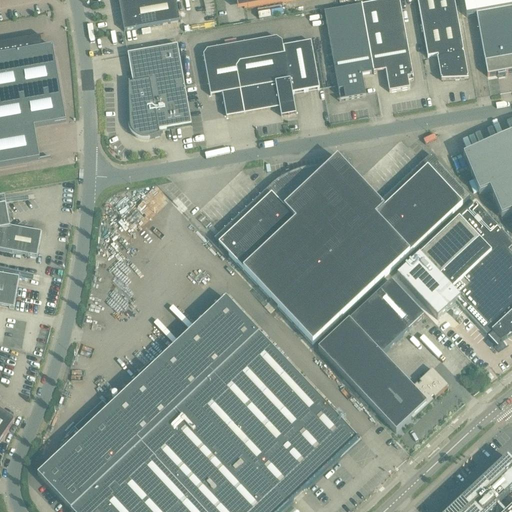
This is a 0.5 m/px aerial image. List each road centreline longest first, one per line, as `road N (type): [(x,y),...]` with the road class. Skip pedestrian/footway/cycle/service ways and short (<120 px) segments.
road 1 (unclassified): [(89,182),(511,107)]
road 2 (unclassified): [(20,511),(15,465),(71,309),(89,182)]
road 3 (unclassified): [(89,182),(75,0)]
road 4 (tertiary): [(511,396),(384,511)]
